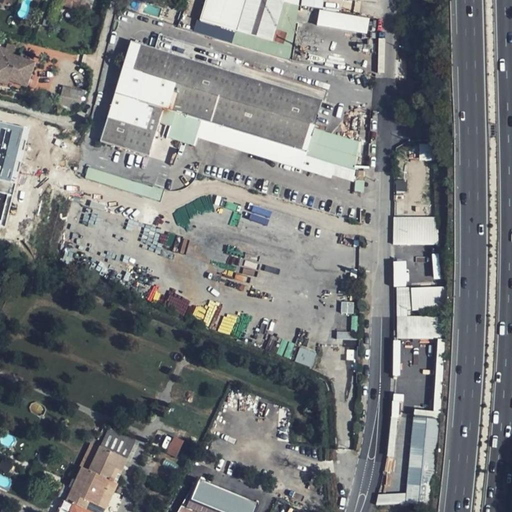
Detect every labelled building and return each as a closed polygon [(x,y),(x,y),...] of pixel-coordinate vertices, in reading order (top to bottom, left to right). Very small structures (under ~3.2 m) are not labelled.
[(78,9),(81,0),(57,0),(56,2),(78,9)] [(206,0),(200,21),(237,32),(245,0),(206,0)] [(245,0),(237,32),(271,42),(283,0),(245,0)] [(319,9),(316,26),(368,34),(370,17),(319,9)] [(197,20),(194,31),(212,36),(211,39),(228,44),(232,31),(197,20)] [(323,98),(220,67),(131,40),(100,142),(164,161),(171,138),(195,145),(197,137),(330,177),(331,174),(350,180),(361,142),(314,128),(323,98)] [(0,80),(6,82),(8,74),(14,57),(10,56),(9,57),(5,56),(7,52),(0,49),(0,80)] [(223,56),(220,67),(323,98),(325,92),(241,66),(242,62),(223,56)] [(8,74),(6,82),(8,83),(9,79),(26,85),(34,64),(14,57),(8,74)] [(79,107),(83,90),(63,86),(59,103),(79,107)] [(29,127),(0,119),(0,179),(15,183),(29,127)] [(420,160),(431,159),(430,144),(419,144),(420,160)] [(88,167),(85,178),(159,200),(162,190),(88,167)] [(14,195),(0,191),(0,226),(6,228),(14,195)] [(437,244),(436,215),(392,217),(393,245),(437,244)] [(393,261),(393,286),(407,286),(407,261),(393,261)] [(412,310),(445,308),(443,286),(411,288),(412,310)] [(438,338),(438,316),(411,316),(410,287),(396,287),(397,339),(438,338)] [(300,347),(295,360),(311,367),(316,353),(300,347)] [(413,409),(406,494),(378,492),(377,503),(418,506),(421,471),(434,472),(439,401),(434,401),(433,411),(413,409)] [(100,447),(127,459),(136,440),(109,428),(100,447)] [(166,453),(178,457),(183,439),(172,436),(166,453)] [(92,511),(87,509),(90,502),(98,506),(110,481),(113,482),(117,473),(120,475),(127,459),(100,447),(96,456),(88,452),(80,467),(82,468),(66,501),(73,504),(69,511),(92,511)] [(254,511),(258,503),(197,478),(177,511),(254,511)] [(98,506),(106,510),(118,484),(116,484),(113,482),(110,481),(98,506)] [(56,511),(69,511),(73,504),(66,501),(63,500),(56,511)] [(87,509),(92,511),(104,511),(106,510),(98,506),(90,502),(87,509)]
